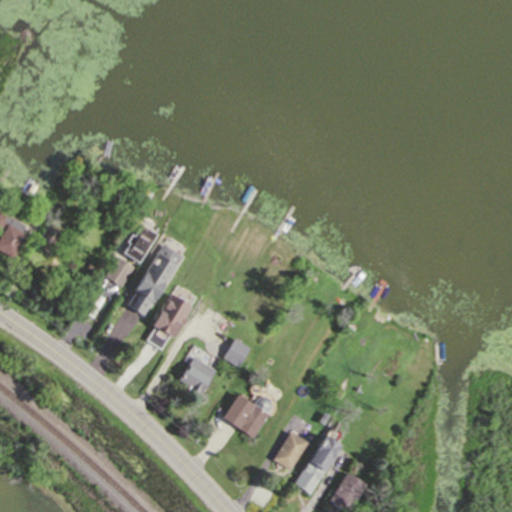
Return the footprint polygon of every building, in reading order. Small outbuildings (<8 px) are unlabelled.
[(10,257),(0,251),(0,232),(5,224),(2,223),(0,226),(0,210),(23,224),(19,231),(24,234),(10,257)] [(36,228),(28,223),(34,213),(42,217),(36,228)] [(34,234),(42,221),(61,233),(52,246),(34,234)] [(136,263),(118,253),(124,242),(122,240),(127,232),(130,234),(136,223),(153,233),(136,263)] [(156,242),(174,253),(146,298),(145,296),(136,311),(122,302),(131,288),(129,287),(156,242)] [(102,275),(115,255),(132,265),(118,286),(102,275)] [(167,292),(188,305),(181,315),(184,317),(179,326),(177,324),(169,336),(166,334),(157,348),(143,339),(151,325),(148,323),(167,292)] [(221,356),(233,337),(248,346),(236,365),(221,356)] [(189,355),(213,370),(197,397),(180,386),(182,383),(175,379),(189,355)] [(333,394),(337,386),(342,389),(338,397),(333,394)] [(235,388),(250,397),(252,394),(256,393),(259,393),(263,396),(265,400),(265,404),(263,406),(265,408),(249,432),(219,412),(235,388)] [(307,489),(292,479),(308,454),(306,453),(323,426),(338,436),(320,465),(321,466),(307,489)] [(269,458),(287,430),(305,442),(287,470),(269,458)] [(345,511),(326,500),(343,471),(362,483),(345,511)]
